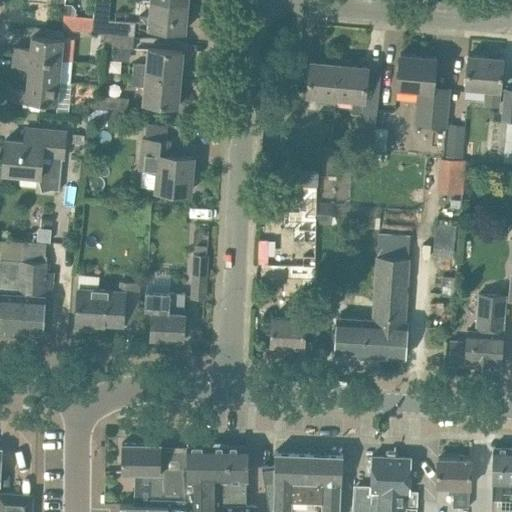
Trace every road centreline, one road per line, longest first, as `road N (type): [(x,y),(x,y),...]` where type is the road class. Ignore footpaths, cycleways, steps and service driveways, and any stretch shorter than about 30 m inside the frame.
road 1 (residential): [(226,397),(251,0)]
road 2 (tertiary): [(511,413),(226,397)]
road 3 (residential): [(281,0),(511,16)]
road 4 (tertiary): [(226,397),(108,394),(77,405)]
